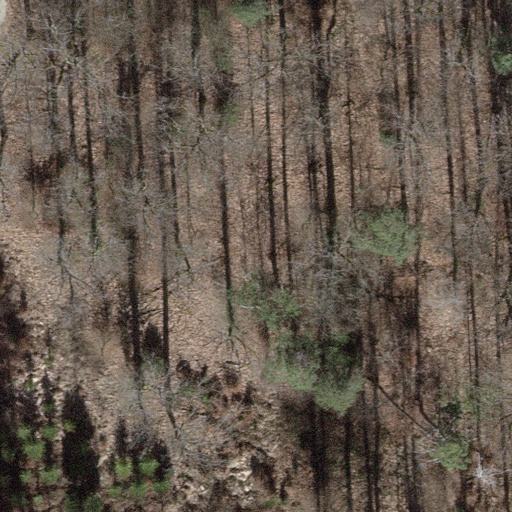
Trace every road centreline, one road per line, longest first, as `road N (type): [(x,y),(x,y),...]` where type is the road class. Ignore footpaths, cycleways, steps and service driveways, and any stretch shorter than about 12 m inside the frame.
road 1 (track): [(169,511),(0,302)]
road 2 (track): [(0,178),(57,0)]
